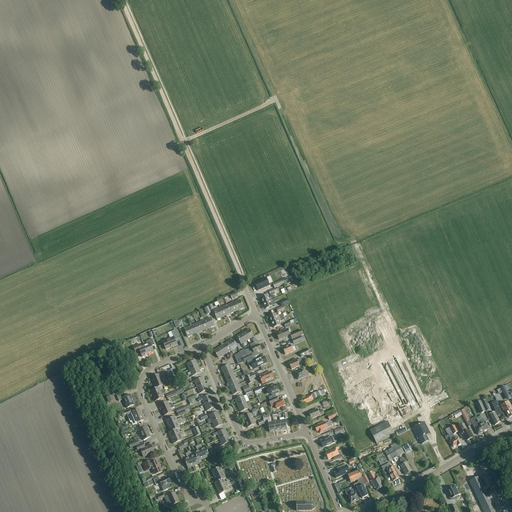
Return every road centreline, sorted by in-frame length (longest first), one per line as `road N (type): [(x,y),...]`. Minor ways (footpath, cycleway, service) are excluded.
road 1 (track): [(244,285),(121,0)]
road 2 (residential): [(206,504),(189,502),(139,389),(150,367),(201,346)]
road 3 (tertiary): [(363,511),(511,429)]
road 4 (residential): [(306,431),(243,442),(201,346)]
road 5 (unclassified): [(306,431),(256,314)]
